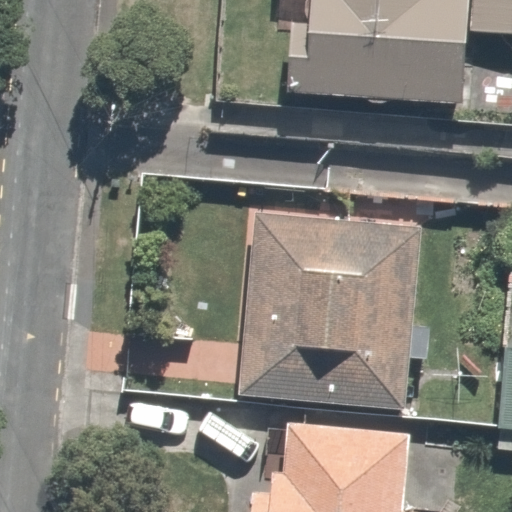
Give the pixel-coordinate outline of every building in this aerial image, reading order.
[(456,97),(462,40),(465,0),(288,0),(282,81),(456,97)] [(511,0),(465,0),(462,40),(511,44),(511,0)] [(422,220),(250,201),(229,393),(281,399),(401,412),(422,220)] [(511,348),(494,347),(490,424),(511,425),(511,348)] [(401,412),(281,399),(273,471),(238,467),(233,511),(406,511),(418,414),(401,412)]
